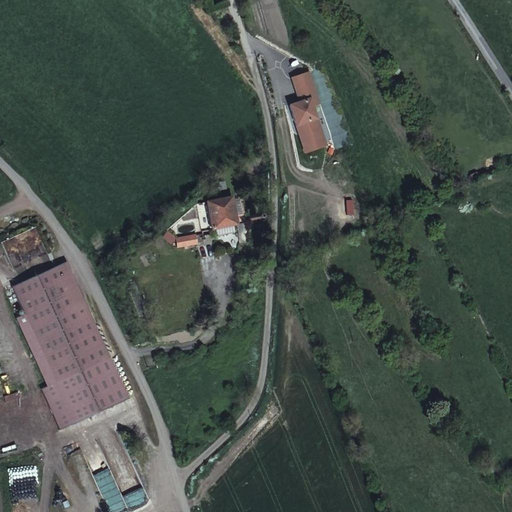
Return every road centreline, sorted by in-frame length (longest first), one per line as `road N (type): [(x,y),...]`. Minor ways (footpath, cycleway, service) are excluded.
road 1 (unclassified): [(184,471),(247,413),(278,214),(267,137),(227,0)]
road 2 (unclassified): [(184,471),(94,260),(0,161)]
